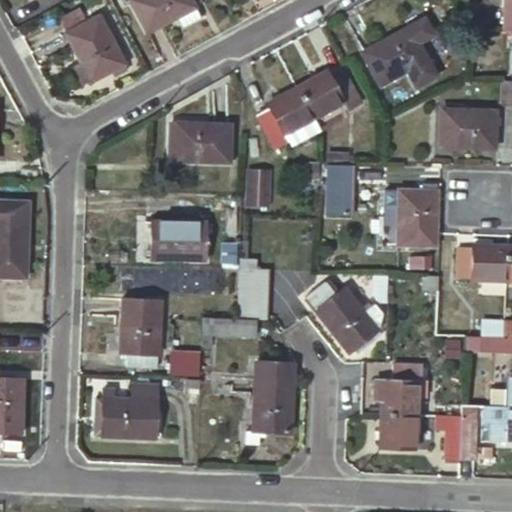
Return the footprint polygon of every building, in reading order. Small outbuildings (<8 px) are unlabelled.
[(129,1),(147,33),(196,6),(192,0),(121,0),(124,4),(129,1)] [(511,29),(511,0),(502,0),(503,3),(501,28),(511,29)] [(58,21),(65,34),(85,23),(78,10),(58,21)] [(78,87),(108,70),(121,62),(95,16),(85,23),(65,34),(64,34),(79,59),(66,66),(78,87)] [(361,49),(379,84),(406,69),(415,85),(436,74),(408,24),(361,49)] [(125,69),(121,62),(108,70),(111,76),(125,69)] [(315,114),(343,98),(350,111),(363,103),(344,71),(332,79),(328,70),(299,87),(315,114)] [(511,79),(501,79),(500,104),(511,104),(511,79)] [(286,131),(315,114),(299,87),(269,104),(272,108),(257,116),(277,149),(291,141),(286,131)] [(441,107),(440,146),(494,147),(495,109),(441,107)] [(315,114),(286,131),(291,141),(293,143),(322,126),(315,114)] [(177,121),(175,160),(228,162),(229,122),(177,121)] [(325,162),(324,179),(351,180),(351,163),(325,162)] [(246,166),(244,205),(269,206),(272,167),(246,166)] [(397,188),(395,240),(432,242),(434,189),(397,188)] [(0,274),(26,276),(28,223),(3,221),(4,199),(0,199),(0,274)] [(153,218),(151,257),(211,259),(213,221),(153,218)] [(457,277),(505,279),(507,245),(474,244),(474,247),(458,246),(457,277)] [(435,288),(435,274),(421,274),(421,288),(435,288)] [(303,298),(348,353),(353,349),(356,354),(379,335),(376,331),(379,315),(371,305),(361,313),(341,289),(334,295),(323,282),(303,298)] [(266,286),(238,285),(237,317),(253,318),(264,318),(266,286)] [(159,297),(122,295),(119,349),(126,349),(126,362),(156,364),(156,351),(159,297)] [(202,315),(201,332),(208,333),(252,335),(253,318),(237,317),(235,317),(202,315)] [(481,318),(480,335),(503,335),(503,319),(481,318)] [(511,335),(511,319),(503,319),(503,335),(511,335)] [(480,335),(479,351),(511,351),(511,335),(503,335),(480,335)] [(169,353),(168,372),(196,372),(197,354),(169,353)] [(414,413),(414,378),(425,379),(426,362),(395,361),(394,377),(376,377),(375,398),(383,398),(383,412),(414,413)] [(255,363),(252,432),(245,432),(244,445),(258,446),(259,438),(264,438),(265,433),(289,434),(292,374),(280,373),(281,364),(255,363)] [(0,377),(0,431),(21,432),(24,379),(0,377)] [(99,432),(99,434),(155,437),(158,382),(131,382),(130,395),(113,394),(114,383),(103,383),(102,394),(101,394),(101,395),(99,432)] [(91,432),(99,432),(101,395),(94,394),(91,432)] [(460,415),(459,458),(474,458),(475,416),(483,416),(482,421),(486,421),(486,439),(511,439),(511,405),(505,405),(461,404),(460,415)] [(413,447),(414,413),(383,412),(381,445),(413,447)] [(445,428),(443,457),(459,458),(460,415),(435,414),(434,428),(445,428)]
